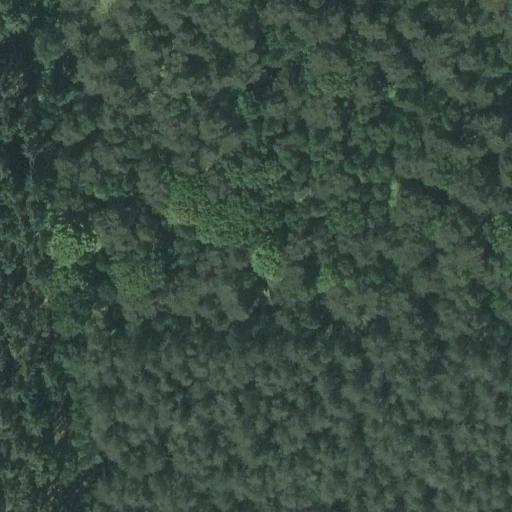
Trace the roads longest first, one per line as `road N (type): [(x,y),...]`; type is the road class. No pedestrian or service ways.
road 1 (track): [(70,289),(511,313)]
road 2 (track): [(94,511),(70,289)]
